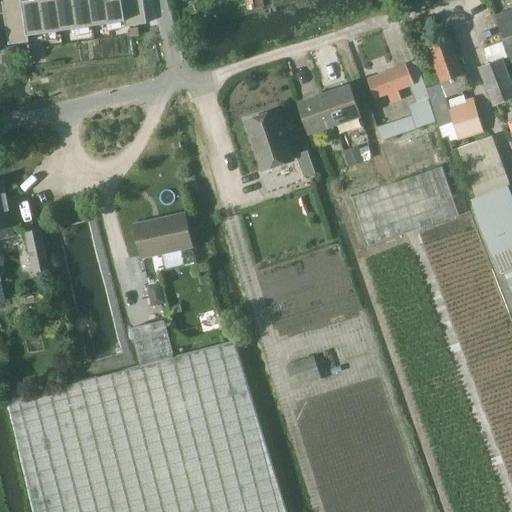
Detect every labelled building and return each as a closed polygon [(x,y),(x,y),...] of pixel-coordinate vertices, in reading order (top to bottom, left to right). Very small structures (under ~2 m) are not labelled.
[(56,0),(25,0),(22,0),(27,33),(27,35),(29,35),(61,30),(56,0)] [(88,0),(56,0),(61,30),(93,25),(88,0)] [(88,0),(93,25),(125,20),(126,20),(125,13),(123,0),(122,0),(88,0)] [(143,0),(125,0),(123,0),(125,13),(145,10),(143,0)] [(256,0),(259,8),(266,7),(263,0),(256,0)] [(16,3),(3,5),(4,13),(17,11),(16,3)] [(511,57),(511,9),(496,15),(511,57)] [(126,20),(125,20),(126,26),(131,26),(147,23),(145,10),(125,13),(126,20)] [(17,11),(4,13),(5,20),(18,18),(17,11)] [(18,18),(5,20),(7,28),(19,26),(18,18)] [(19,26),(7,28),(8,36),(20,34),(19,26)] [(131,28),(130,28),(131,37),(132,36),(140,35),(139,27),(131,28)] [(20,34),(8,36),(9,44),(30,41),(29,35),(27,35),(27,33),(20,34)] [(452,40),(430,48),(449,98),(471,89),(452,40)] [(494,105),(511,98),(511,79),(504,58),(480,67),(494,105)] [(406,64),(370,78),(377,98),(389,94),(393,103),(403,99),(399,90),(412,85),(417,102),(410,104),(413,115),(412,115),(378,127),(382,139),(416,128),(436,121),(429,98),(430,97),(427,88),(417,60),(406,64)] [(443,83),(427,88),(430,97),(446,143),(451,141),(459,138),(459,139),(484,131),(475,101),(469,102),(466,94),(449,100),(443,83)] [(325,93),(336,126),(362,117),(351,84),(325,93)] [(336,126),(325,93),(299,102),(310,134),(336,126)] [(278,110),(247,120),(264,170),(294,159),(278,110)] [(472,200),(502,271),(511,267),(511,193),(509,186),(511,184),(493,135),(459,148),(477,198),(472,200)] [(308,150),(297,154),(305,177),(317,172),(308,150)] [(368,246),(459,214),(443,166),(352,198),(368,246)] [(0,229),(15,226),(5,180),(0,181),(0,229)] [(142,259),(194,247),(186,211),(135,223),(142,259)] [(34,271),(51,267),(43,229),(26,232),(34,271)] [(142,365),(174,357),(165,320),(133,329),(142,365)] [(288,511),(236,341),(174,357),(142,365),(9,399),(35,511),(288,511)] [(295,389),(322,379),(314,355),(287,364),(295,389)]
